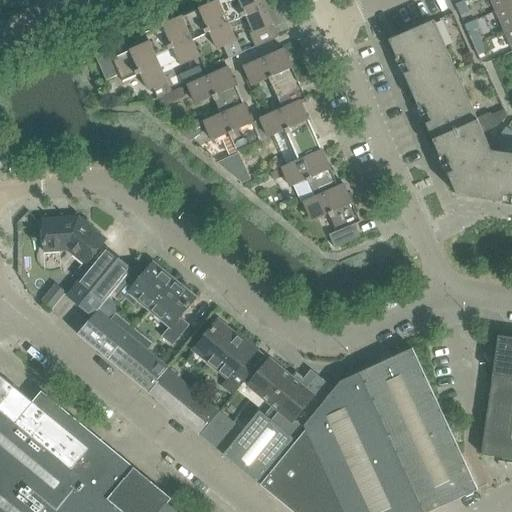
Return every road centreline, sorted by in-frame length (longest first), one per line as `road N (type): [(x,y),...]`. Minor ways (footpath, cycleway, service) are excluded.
road 1 (residential): [(449,290),(314,344),(109,179),(0,185)]
road 2 (unclassified): [(261,511),(0,303)]
road 3 (residential): [(449,290),(329,20)]
